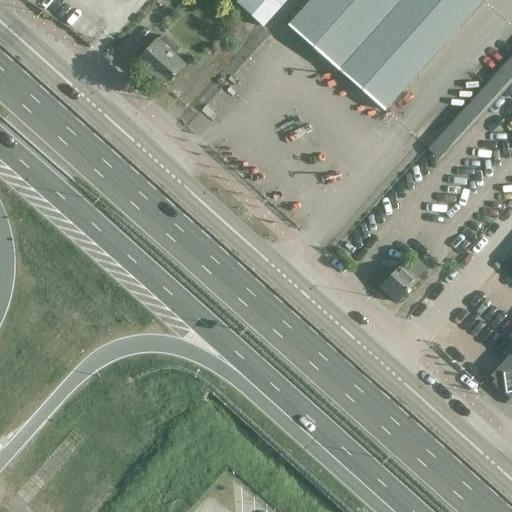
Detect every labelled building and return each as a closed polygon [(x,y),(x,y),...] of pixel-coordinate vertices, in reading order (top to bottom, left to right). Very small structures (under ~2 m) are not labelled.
[(239,0),(237,3),(263,28),(287,0),(239,0)] [(385,111),(484,0),(311,0),(288,26),(384,111),(385,111)] [(137,63),(165,87),(167,86),(185,65),(174,55),(176,52),(167,43),(164,47),(157,40),(137,63)] [(442,161),(511,82),(511,54),(427,148),(442,161)] [(418,278),(428,267),(416,257),(406,267),(401,263),(380,286),(379,287),(397,304),(398,302),(419,279),(418,278)] [(511,352),(491,376),(511,395),(511,352)]
